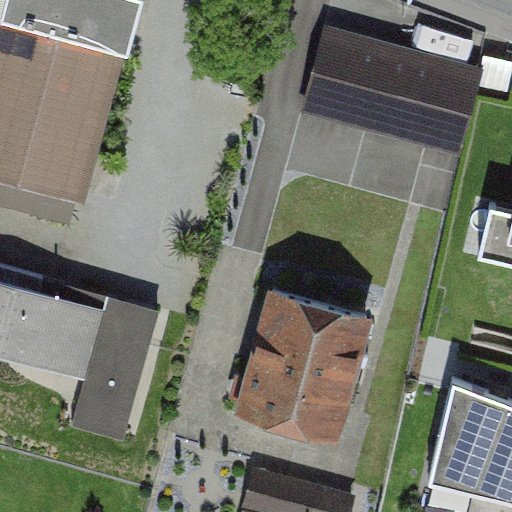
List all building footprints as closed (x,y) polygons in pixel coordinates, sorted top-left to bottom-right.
[(159,16),(107,0),(8,0),(0,28),(0,171),(103,202),(159,16)] [(481,75),(329,33),(310,102),(462,144),(481,75)] [(114,303),(0,273),(0,351),(94,376),(114,303)] [(341,455),(378,320),(272,290),(235,426),(341,455)] [(511,398),(456,378),(430,478),(511,497),(511,398)] [(349,511),(354,498),(258,472),(250,501),(289,511),(349,511)]
